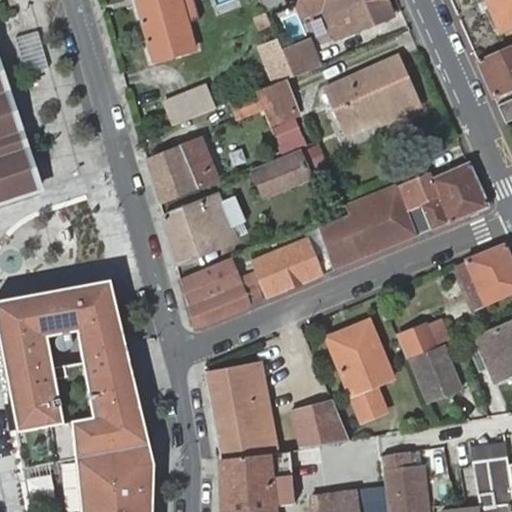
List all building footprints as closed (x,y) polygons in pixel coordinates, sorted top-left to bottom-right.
[(135,0),(142,24),(183,12),(179,0),(135,0)] [(281,0),(266,0),(262,2),(267,13),(284,7),(281,0)] [(332,0),(341,0),(354,32),(393,17),(386,0),(325,0),(327,2),(332,0)] [(341,37),(354,32),(341,0),(332,0),(327,2),(341,37)] [(511,23),(511,0),(489,0),(493,9),(487,12),(494,31),(511,23)] [(287,41),(304,35),(295,8),(278,13),(287,41)] [(183,12),(142,24),(152,63),(194,52),(183,12)] [(282,50),(294,77),(319,68),(309,44),(300,47),(298,42),(282,50)] [(282,50),(279,43),(262,50),(277,84),(284,81),(294,77),(282,50)] [(511,43),(476,59),(492,94),(511,85),(511,43)] [(324,91),(344,136),(381,120),(383,124),(422,107),(401,57),(324,91)] [(259,91),(269,120),(295,110),(284,81),(259,91)] [(204,84),(160,102),(170,128),(215,110),(204,84)] [(232,106),(237,121),(262,112),(257,97),(232,106)] [(511,97),(497,105),(504,122),(511,118),(511,97)] [(0,201),(28,193),(0,107),(0,201)] [(148,161),(160,205),(208,185),(219,181),(202,140),(148,161)] [(255,174),(264,198),(312,179),(302,155),(255,174)] [(324,248),(331,272),(358,261),(416,237),(414,233),(428,227),(430,232),(485,209),(486,205),(469,165),(433,181),(431,178),(399,192),(388,197),(348,215),(318,228),(324,248)] [(346,212),(348,215),(388,197),(399,192),(431,178),(430,174),(398,188),(346,212)] [(163,218),(177,266),(236,242),(218,197),(163,218)] [(414,233),(416,237),(430,232),(428,227),(414,233)] [(258,275),(267,298),(331,272),(324,248),(315,252),(312,243),(307,244),(306,240),(296,243),(297,248),(253,263),(258,275)] [(504,246),(465,261),(466,263),(456,267),(474,310),(511,292),(511,258),(507,247),(504,246)] [(231,260),(181,280),(193,325),(200,325),(267,298),(258,275),(240,281),(231,260)] [(106,282),(0,301),(0,346),(24,469),(75,458),(80,511),(152,511),(154,464),(125,353),(106,282)] [(506,376),(511,373),(511,321),(487,333),(490,340),(500,336),(507,354),(498,358),(506,376)] [(351,339),(328,348),(360,425),(385,415),(376,392),(370,396),(368,389),(374,386),(391,379),(369,323),(348,331),(351,339)] [(426,326),(396,338),(403,355),(406,362),(448,344),(440,323),(428,328),(426,326)] [(325,341),(328,348),(351,339),(348,331),(325,341)] [(490,340),(498,358),(507,354),(500,336),(490,340)] [(410,363),(426,405),(460,392),(444,350),(410,363)] [(205,375),(221,461),(262,456),(275,455),(259,366),(205,375)] [(370,396),(376,392),(374,386),(368,389),(370,396)] [(301,451),(347,446),(331,404),(291,414),(301,451)] [(504,446),(484,449),(486,463),(506,459),(504,446)] [(221,461),(223,511),(271,511),(271,507),(292,504),(289,474),(287,454),(275,455),(262,456),(221,461)] [(426,511),(419,468),(409,469),(406,456),(379,461),(382,490),(383,502),(384,503),(384,511),(426,511)] [(494,506),(479,509),(478,511),(511,511),(511,491),(507,466),(506,459),(486,463),(494,506)] [(32,490),(34,503),(53,499),(47,469),(33,472),(37,489),(32,490)] [(354,505),(354,511),(384,511),(384,503),(383,502),(382,490),(380,490),(369,491),(352,494),(354,505)] [(354,511),(354,505),(352,494),(313,499),(312,511),(354,511)]
